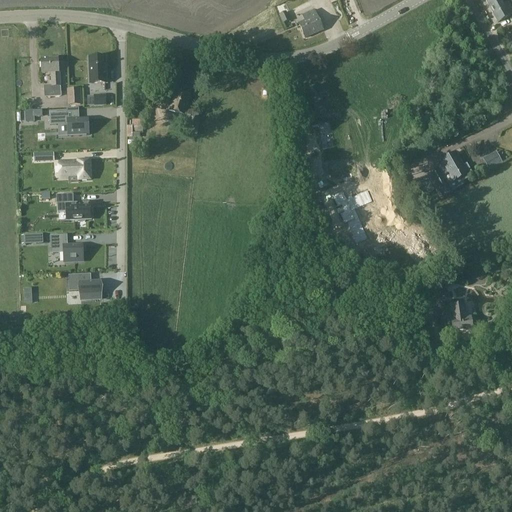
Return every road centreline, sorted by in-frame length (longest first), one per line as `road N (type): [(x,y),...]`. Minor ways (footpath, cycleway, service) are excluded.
road 1 (track): [(37,511),(122,463),(313,433),(511,386)]
road 2 (tertiary): [(417,0),(340,42),(285,59),(233,55),(91,18),(0,18)]
road 3 (track): [(431,308),(441,360),(465,401),(511,441)]
